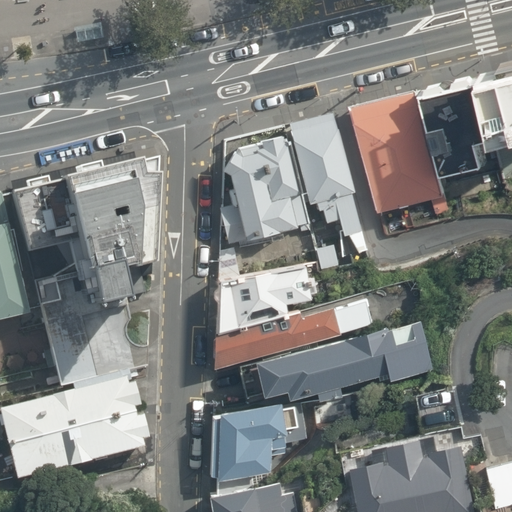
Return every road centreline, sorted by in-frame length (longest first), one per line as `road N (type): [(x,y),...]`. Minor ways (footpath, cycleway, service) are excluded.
road 1 (residential): [(183,86),(179,511)]
road 2 (residential): [(328,52),(381,244),(511,225)]
road 3 (secondary): [(328,52),(511,9)]
road 4 (secondary): [(0,119),(183,86)]
road 5 (residential): [(511,299),(484,310),(470,328),(461,357),(470,423)]
road 6 (secondary): [(183,86),(328,52)]
